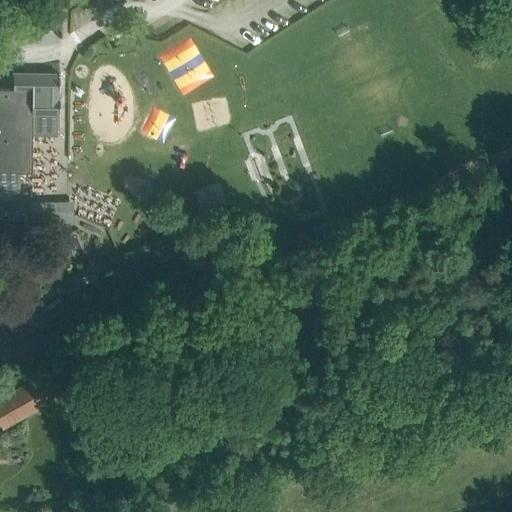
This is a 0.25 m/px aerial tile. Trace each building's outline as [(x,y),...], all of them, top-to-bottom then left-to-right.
[(161,51),(180,96),(203,86),(201,81),(211,76),(194,36),(161,51)] [(0,196),(17,196),(18,171),(32,171),(32,138),(57,139),(56,118),(59,117),(59,73),(12,73),(12,89),(0,88),(0,196)] [(150,134),(165,141),(177,118),(161,111),(150,134)] [(66,203),(30,203),(31,222),(67,222),(66,203)] [(31,381),(0,398),(0,420),(5,428),(45,405),(31,381)] [(199,492),(165,497),(166,511),(192,511),(201,511),(199,492)]
